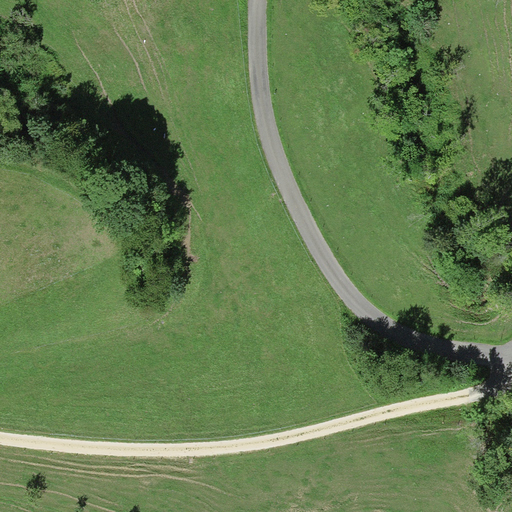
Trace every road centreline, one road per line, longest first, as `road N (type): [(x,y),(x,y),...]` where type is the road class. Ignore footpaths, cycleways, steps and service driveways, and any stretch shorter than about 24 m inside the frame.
road 1 (track): [(511,382),(229,448),(0,436)]
road 2 (unclassified): [(511,355),(457,356),(419,345),(361,314),(321,261),(261,124),(254,0)]
